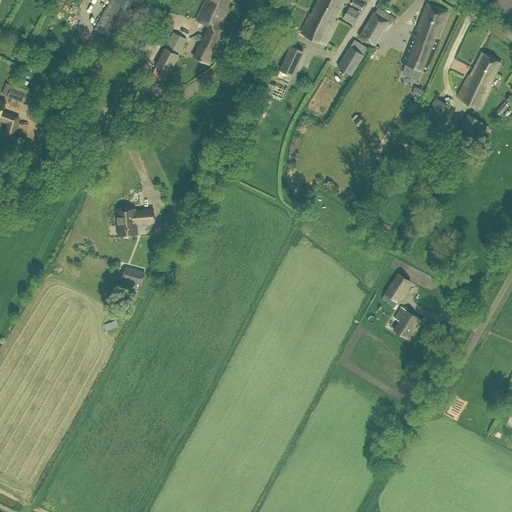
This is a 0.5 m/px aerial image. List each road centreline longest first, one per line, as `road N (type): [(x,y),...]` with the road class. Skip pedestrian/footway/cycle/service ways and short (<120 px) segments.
road 1 (unclassified): [(258,0),(219,70),(0,203)]
road 2 (track): [(360,511),(457,322)]
